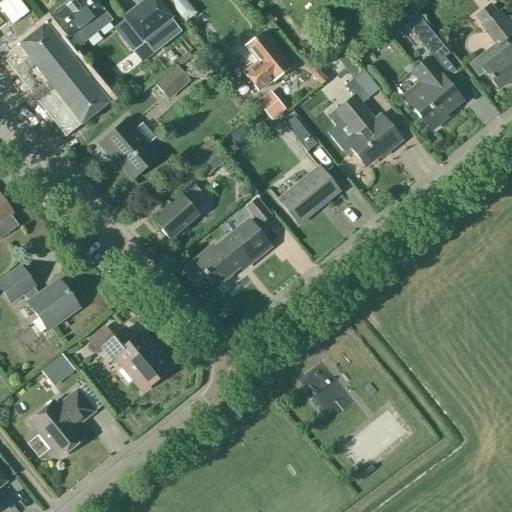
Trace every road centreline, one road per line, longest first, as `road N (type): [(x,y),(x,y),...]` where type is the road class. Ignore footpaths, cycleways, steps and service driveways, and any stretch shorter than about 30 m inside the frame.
road 1 (residential): [(511,125),(216,358)]
road 2 (residential): [(216,358),(0,82)]
road 3 (residential): [(59,511),(201,394),(216,358)]
